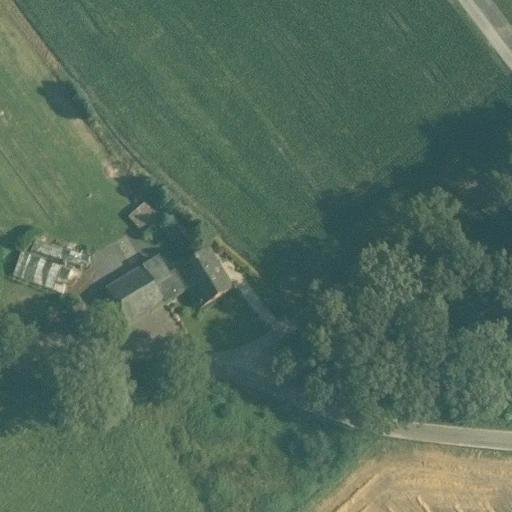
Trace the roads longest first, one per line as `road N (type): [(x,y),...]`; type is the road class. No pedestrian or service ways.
road 1 (unclassified): [(217,365),(304,316),(511,159)]
road 2 (unclassified): [(511,445),(385,429),(217,365)]
road 3 (unclassified): [(0,325),(217,365)]
